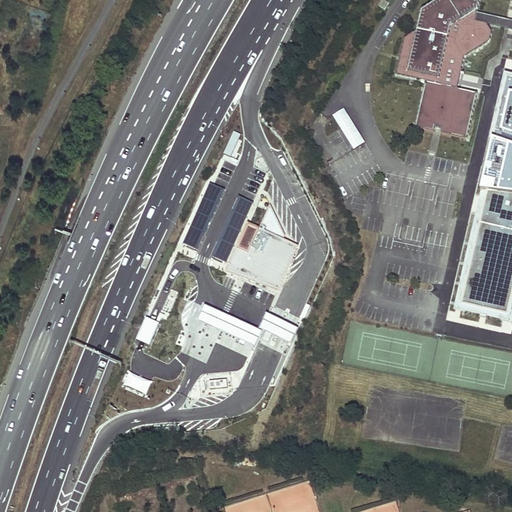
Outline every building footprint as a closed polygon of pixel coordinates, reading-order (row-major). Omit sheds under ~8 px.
[(511,0),(437,0),(421,10),(419,19),(423,19),(422,23),(418,22),(417,30),(405,38),(400,58),(396,74),(426,81),(415,127),(434,131),(435,126),(438,127),(442,128),(441,133),(467,139),(477,93),(457,88),(459,82),(464,58),(489,41),(492,31),(487,23),(511,29),(511,0)] [(454,304),(507,316),(511,294),(511,76),(507,75),(454,304)] [(353,149),(365,142),(344,108),(332,115),(353,149)] [(224,189),(209,183),(183,243),(198,249),(224,189)] [(252,201),(238,195),(212,255),(226,261),(252,201)] [(248,223),(228,267),(240,273),(276,289),(296,246),(283,240),(285,234),(272,207),(270,206),(259,229),(248,223)] [(260,331),(205,306),(198,320),(254,345),(260,331)] [(296,326),(266,312),(259,327),(289,341),(296,326)] [(157,323),(146,318),(137,338),(147,343),(157,323)] [(151,381),(128,371),(123,383),(146,393),(151,381)]
